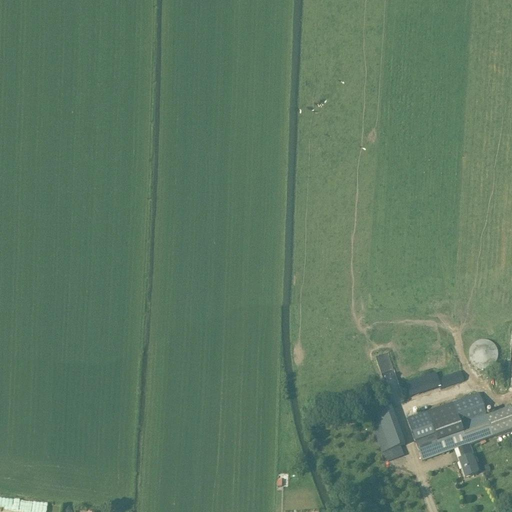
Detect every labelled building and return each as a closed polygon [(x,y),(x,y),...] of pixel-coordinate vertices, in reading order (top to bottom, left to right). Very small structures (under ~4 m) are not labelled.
[(470,363),(471,364),(472,365),(474,367),(476,368),(478,370),(481,370),(483,370),(486,370),(488,370),(491,368),(493,367),(495,365),(496,363),(497,361),(498,358),(498,356),(498,354),(498,353),(497,351),(496,348),(495,346),(493,344),(491,343),(488,342),(486,341),(483,341),(481,341),(478,342),(476,343),(474,344),(472,346),(470,348),(469,351),(469,353),(468,356),(469,358),(469,361),(470,363)] [(434,374),(405,384),(410,399),(436,390),(436,392),(464,382),(461,371),(436,380),(434,374)] [(422,462),(454,450),(458,462),(459,464),(458,465),(463,479),(477,474),(472,460),(474,459),(469,445),(511,429),(511,411),(511,408),(486,416),(478,395),(407,420),(422,462)] [(390,406),(374,412),(367,415),(385,464),(403,457),(400,447),(405,446),(390,406)] [(480,468),(482,475),(490,472),(488,466),(480,468)]
